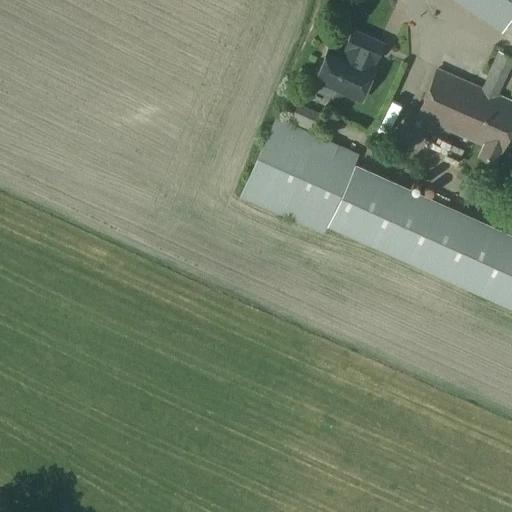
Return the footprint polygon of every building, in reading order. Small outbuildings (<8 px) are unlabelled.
[(511,37),(511,0),(452,0),(499,32),(511,37)] [(311,81),(360,103),(376,67),(372,65),(373,62),(376,63),(385,43),(351,28),(342,49),(345,50),(344,52),(328,45),(311,81)] [(481,90),(436,70),(415,118),(481,147),(477,156),(493,163),(497,154),(498,155),(511,123),(511,102),(497,96),(511,64),(511,58),(497,51),(485,77),(486,77),(481,90)] [(291,100),(283,118),(305,128),(313,110),(291,100)] [(345,234),(447,280),(511,308),(511,237),(395,185),(400,174),(376,163),(370,173),(353,165),(358,154),(275,116),(238,198),(340,244),(345,234)]
